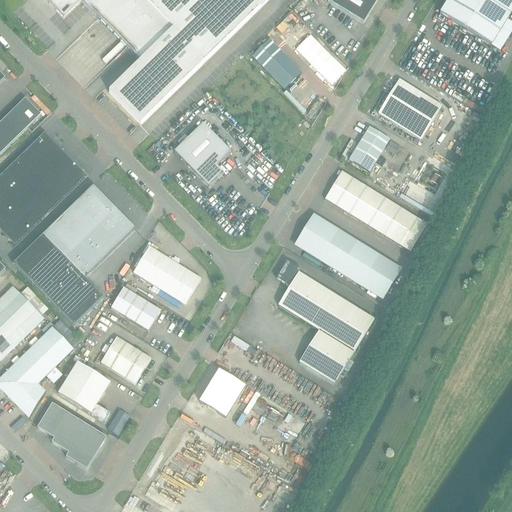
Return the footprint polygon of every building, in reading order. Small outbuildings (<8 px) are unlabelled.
[(140,125),(268,0),(49,0),(48,1),(49,5),(53,4),(54,5),(56,11),(63,18),(81,1),(140,61),(108,93),(140,125)] [(378,0),(328,0),(327,2),(363,24),(378,0)] [(491,46),(511,11),(511,0),(448,0),(439,15),(491,46)] [(312,36),(296,52),(333,88),(348,73),(312,36)] [(269,40),(252,57),(266,72),(283,56),(283,55),(269,40)] [(283,56),(266,72),(285,92),(302,76),(283,56)] [(442,107),(399,80),(378,115),(420,141),(442,107)] [(25,100),(0,123),(0,154),(40,116),(25,100)] [(174,153),(209,188),(223,174),(216,167),(230,153),(203,125),(174,153)] [(349,161),(369,173),(389,141),(369,128),(349,161)] [(0,231),(4,236),(14,247),(29,233),(86,177),(44,134),(0,177),(0,231)] [(427,225),(364,187),(341,173),(324,200),(410,253),(427,225)] [(135,230),(93,187),(43,236),(48,242),(19,270),(73,326),(103,298),(85,279),(135,230)] [(297,245),(323,261),(382,298),(398,272),(313,219),(297,245)] [(133,274),(185,306),(201,280),(149,248),(133,274)] [(299,363),(334,385),(374,321),(299,275),(301,271),(286,262),(276,279),(289,288),(278,307),(318,332),(299,363)] [(0,362),(44,320),(13,288),(0,300),(0,362)] [(111,310),(148,332),(160,312),(123,289),(111,310)] [(37,385),(59,364),(73,350),(52,328),(0,378),(0,390),(29,419),(45,393),(37,385)] [(135,385),(151,360),(116,338),(100,364),(135,385)] [(96,406),(110,384),(77,364),(58,395),(104,423),(110,415),(96,406)] [(218,371),(199,403),(224,418),(244,387),(218,371)] [(86,471),(94,458),(106,438),(52,405),(37,429),(54,439),(51,443),(68,454),(65,458),(86,471)] [(119,411),(107,431),(117,437),(129,417),(119,411)]
